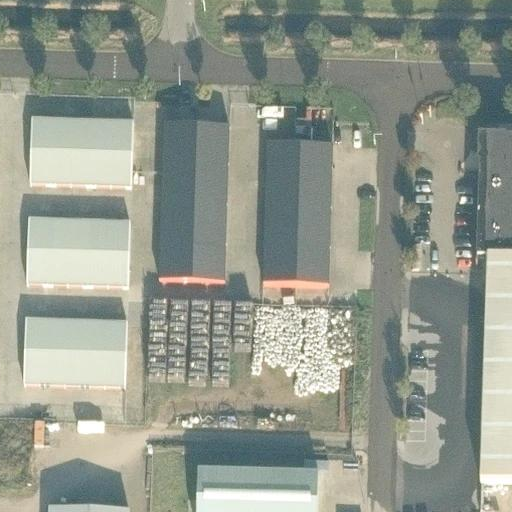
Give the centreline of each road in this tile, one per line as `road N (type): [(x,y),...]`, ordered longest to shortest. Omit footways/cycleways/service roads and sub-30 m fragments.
road 1 (unclassified): [(379,511),(394,77)]
road 2 (unknown): [(387,275),(410,271),(443,285),(465,309),(471,350),(460,493),(380,509)]
road 3 (unclassified): [(394,77),(178,71)]
road 4 (unclassified): [(178,71),(0,64)]
